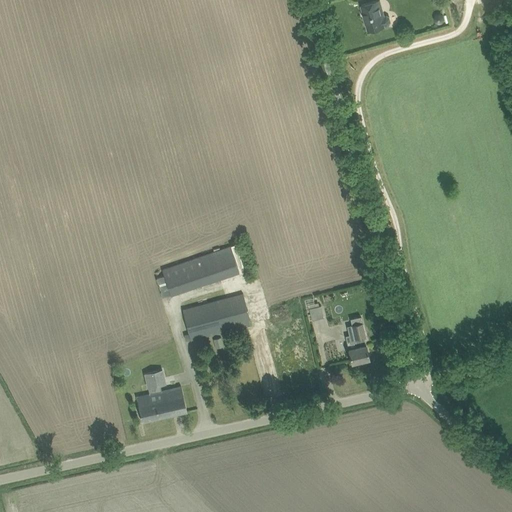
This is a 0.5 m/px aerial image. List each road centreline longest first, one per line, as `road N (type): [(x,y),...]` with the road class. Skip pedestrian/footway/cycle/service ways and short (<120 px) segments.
road 1 (unclassified): [(416,382),(0,483)]
road 2 (unclassified): [(416,382),(308,0)]
road 3 (unclassified): [(511,474),(416,382)]
